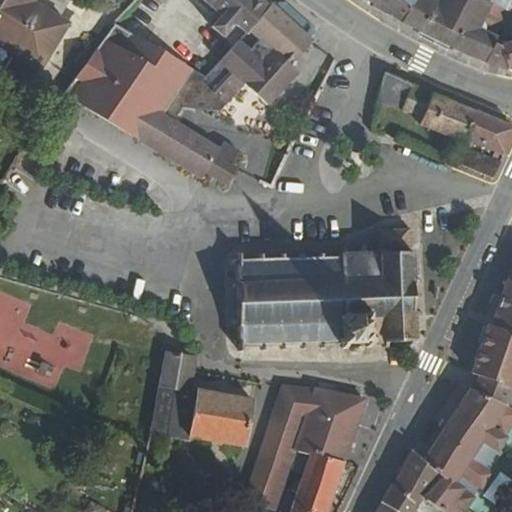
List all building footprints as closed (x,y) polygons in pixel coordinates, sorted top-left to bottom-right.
[(34,3),(35,0),(0,0),(0,76),(1,77),(14,55),(39,71),(69,24),(34,3)] [(246,33),(269,8),(260,0),(203,0),(222,16),(212,27),(224,38),(236,25),(246,33)] [(395,0),(378,0),(374,7),(386,15),(395,0)] [(396,19),(402,23),(415,0),(395,0),(386,15),(388,16),(390,14),(396,19)] [(467,55),(485,62),(494,43),(497,37),(484,31),(484,27),(484,24),(483,22),(492,4),(501,8),(504,0),(438,0),(437,3),(431,0),(415,0),(402,23),(449,46),(467,55)] [(484,31),(497,37),(511,4),(511,0),(504,0),(501,8),(492,4),(483,22),(484,24),(484,27),(484,31)] [(278,3),(274,8),(311,41),(315,36),(315,29),(300,15),(285,2),(278,3)] [(271,6),(269,8),(246,33),(230,48),(204,77),(193,70),(171,103),(175,106),(177,104),(187,110),(221,114),(244,86),(268,106),(297,72),(291,67),(312,42),(311,41),(274,8),(271,6)] [(63,95),(143,144),(165,112),(171,103),(193,70),(115,25),(63,95)] [(511,72),(511,42),(500,46),(494,43),(485,62),(508,70),(511,72)] [(326,81),(336,61),(326,53),(312,69),(326,81)] [(420,125),(463,143),(475,113),(436,96),(385,74),(378,103),(423,117),(420,125)] [(167,118),(177,124),(187,110),(177,104),(175,106),(171,103),(165,112),(170,114),(167,118)] [(177,124),(167,118),(170,114),(165,112),(143,144),(201,180),(215,158),(219,150),(218,149),(177,124)] [(473,141),(504,155),(511,136),(511,127),(496,121),(475,113),(463,143),(470,146),(473,141)] [(219,150),(215,158),(228,166),(236,152),(222,143),(218,149),(219,150)] [(454,164),(493,180),(501,163),(461,148),(454,164)] [(245,173),(274,186),(283,166),(255,153),(245,173)] [(235,256),(234,262),(240,262),(241,277),(236,278),(236,283),(241,283),(244,317),(239,317),(240,325),(244,324),(245,337),(240,337),(240,343),(244,343),(244,348),(250,348),(250,342),(267,341),(267,344),(273,345),(273,340),(285,339),(285,343),(291,343),(291,338),(307,337),(307,341),(313,341),(313,337),(328,337),(327,341),(333,341),(333,336),(349,335),(349,339),(366,341),(367,339),(377,338),(377,333),(385,333),(385,335),(391,336),(391,332),(408,331),(408,335),(414,335),(414,332),(419,332),(419,325),(414,325),(413,307),(417,307),(416,300),(412,299),(412,277),(416,277),(416,270),(411,270),(410,250),(415,250),(415,243),(409,243),(409,232),(415,225),(412,222),(408,227),(381,228),(377,224),(373,226),(381,233),(381,240),(378,240),(378,246),(367,248),(367,241),(361,241),(361,248),(346,248),(346,242),(340,242),(340,249),(324,250),(324,246),(317,246),(317,251),(305,252),(305,247),(300,247),(300,252),(290,252),(290,248),(283,248),(283,254),(267,254),(266,250),(258,250),(258,255),(244,256),(244,251),(239,251),(239,256),(235,256)] [(511,280),(508,279),(491,326),(498,328),(511,333),(511,280)] [(80,372),(96,335),(55,318),(51,330),(27,320),(34,303),(15,296),(5,322),(0,320),(0,355),(45,374),(50,360),(80,372)] [(472,374),(480,377),(491,343),(497,345),(499,339),(495,337),(498,328),(491,326),(488,325),(472,374)] [(491,343),(480,377),(511,387),(511,333),(498,328),(495,337),(499,339),(497,345),(491,343)] [(168,350),(154,428),(254,444),(260,395),(193,386),(196,368),(198,354),(168,350)] [(511,387),(480,377),(474,391),(507,403),(511,389),(511,387)] [(314,389),(280,382),(280,407),(295,412),(289,435),(301,438),(314,389)] [(314,389),(301,438),(299,447),(315,452),(345,460),(360,403),(314,389)] [(470,389),(423,461),(441,477),(423,497),(443,511),(466,511),(465,511),(475,497),(472,496),(478,487),(481,489),(492,473),(489,471),(502,452),(497,449),(511,425),(511,408),(506,404),(507,403),(474,391),(470,389)] [(392,485),(383,503),(392,511),(443,511),(423,497),(441,477),(423,461),(412,451),(393,486),(392,485)] [(345,460),(315,452),(290,511),(330,511),(347,460),(345,460)] [(377,511),(392,511),(383,503),(377,511)]
